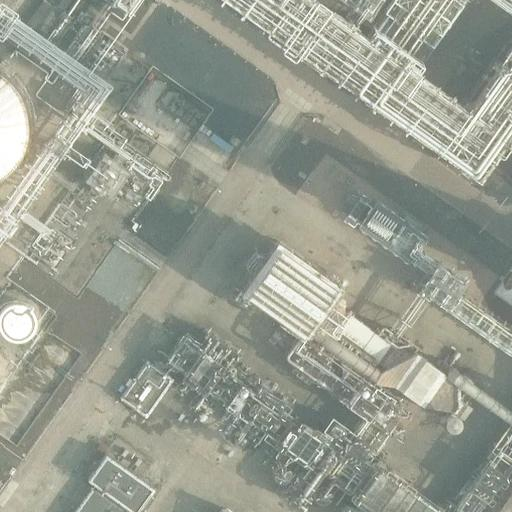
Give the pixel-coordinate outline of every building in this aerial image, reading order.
[(44,133),(45,122),(44,111),(41,100),(37,89),(31,80),(23,71),(15,64),(5,58),(0,56),(0,190),(8,187),(17,181),(25,173),(32,164),(38,154),(42,144),(44,133)] [(394,208),(376,228),(407,256),(425,235),(394,208)] [(241,284),(242,285),(304,332),(325,326),(340,307),(340,289),(275,239),(241,284)] [(418,292),(484,325),(491,311),(457,294),(466,275),(435,259),(418,292)] [(511,262),(495,286),(511,298),(511,262)] [(34,317),(35,312),(33,306),(31,301),(27,297),(22,294),(16,293),(11,293),(5,295),(1,298),(0,298),(0,328),(3,331),(8,333),(14,334),(20,333),(25,331),(29,327),(32,323),(34,317)] [(147,360),(124,394),(152,413),(175,378),(147,360)] [(32,428),(43,433),(53,414),(42,408),(32,428)] [(136,511),(154,487),(106,455),(88,481),(93,485),(74,511),(130,511),(132,510),(133,511),(136,511)] [(408,490),(401,511),(427,511),(432,497),(408,490)]
